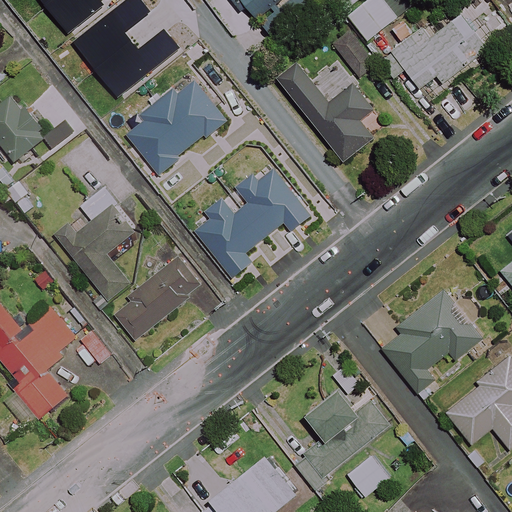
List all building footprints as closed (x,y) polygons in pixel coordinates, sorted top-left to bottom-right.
[(84,16),(71,0),(42,0),(24,14),(47,44),(84,16)] [(168,10),(159,0),(111,0),(76,27),(109,70),(127,56),(120,47),(168,10)] [(234,0),(255,25),(284,0),(234,0)] [(399,18),(384,0),(371,0),(350,17),(369,41),(399,18)] [(491,52),(463,16),(437,36),(430,27),(395,54),(423,90),(440,76),(448,85),(491,52)] [(377,64),(351,33),(335,45),(361,77),(377,64)] [(226,88),(199,54),(174,74),(202,108),(226,88)] [(331,104),(301,65),(282,80),(346,164),(376,141),(362,123),(376,112),(356,85),(331,104)] [(48,137),(16,98),(0,110),(0,140),(18,163),(46,141),(54,151),(76,134),(67,123),(48,137)] [(264,178),(229,132),(209,147),(214,154),(172,187),(196,219),(228,195),(233,202),(264,178)] [(32,194),(19,182),(2,200),(15,212),(32,194)] [(136,235),(113,205),(83,229),(79,224),(62,238),(111,301),(134,282),(112,254),(136,235)] [(511,263),(503,271),(511,282),(511,263)] [(189,302),(165,271),(132,296),(136,301),(117,315),(138,341),(189,302)] [(482,342),(445,293),(400,327),(406,334),(386,349),(421,394),(439,380),(430,368),(449,353),(458,361),(482,342)] [(0,301),(0,356),(22,383),(4,397),(30,428),(69,396),(49,370),(66,356),(62,351),(78,338),(54,309),(25,332),(0,301)] [(114,354),(97,331),(85,340),(102,363),(114,354)] [(511,359),(511,358),(480,383),(483,386),(450,414),(474,444),(495,427),(511,448),(511,359)] [(360,413),(343,392),(311,418),(326,437),(296,462),(318,488),(394,425),(375,401),(360,413)] [(392,477),(374,455),(349,476),(368,498),(392,477)] [(278,511),(301,494),(270,456),(200,511),(278,511)]
